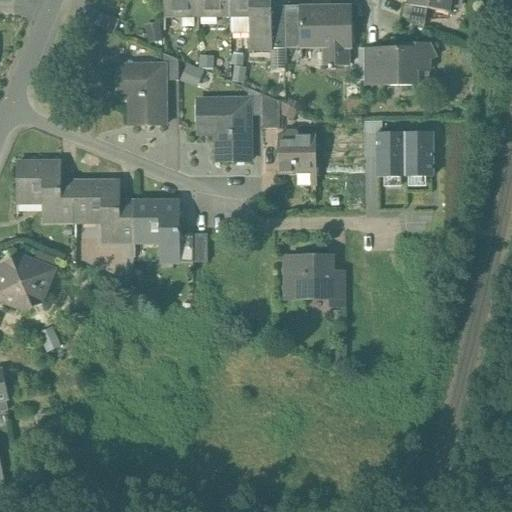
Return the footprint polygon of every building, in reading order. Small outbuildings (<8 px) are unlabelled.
[(164,0),(164,16),(185,16),(185,12),(184,0),(164,0)] [(184,0),(185,12),(230,12),(229,0),(184,0)] [(271,10),(271,0),(229,0),(230,12),(249,12),(249,50),(272,49),(271,10)] [(451,0),(411,0),(410,5),(427,8),(449,12),(451,0)] [(410,5),(404,4),(402,19),(424,28),(427,8),(410,5)] [(352,8),(300,9),(300,49),(324,49),(324,66),(348,66),(348,48),(352,48),(352,8)] [(286,9),(271,10),(272,49),(286,49),(286,9)] [(300,9),(286,9),(286,49),(300,49),(300,9)] [(119,22),(94,12),(89,23),(114,34),(119,22)] [(408,44),(408,48),(380,49),(380,50),(364,50),(364,86),(418,86),(418,96),(422,96),(428,90),(428,72),(430,72),(430,60),(436,57),(430,44),(408,44)] [(178,60),(163,54),(163,67),(164,67),(164,82),(179,81),(178,60)] [(163,67),(116,67),(116,88),(131,88),(131,127),(164,127),(164,82),(164,67),(163,67)] [(263,95),(248,89),(248,101),(249,116),(263,116),(263,95)] [(280,102),(263,95),(263,116),(263,129),(280,129),(280,102)] [(248,101),(197,102),(197,134),(217,134),(217,163),(250,163),(249,116),(248,101)] [(377,134),(382,134),(382,122),(365,122),(365,157),(377,157),(377,134)] [(298,134),(295,131),(288,131),(286,134),(286,135),(279,136),(279,175),(315,175),(315,135),(298,135),(298,134)] [(433,133),(405,134),(406,178),(433,177),(433,133)] [(382,134),(377,134),(377,157),(378,178),(406,178),(405,134),(382,134)] [(62,163),(17,164),(17,198),(43,197),(44,223),(76,223),(76,217),(76,195),(75,195),(75,183),(62,183),(62,163)] [(121,183),(75,183),(75,195),(76,195),(76,217),(102,217),(102,243),(121,243),(121,215),(134,215),(134,203),(121,203),(121,183)] [(180,203),(134,203),(134,215),(135,215),(135,237),(161,237),(161,263),(180,263),(180,239),(180,203)] [(194,239),(180,239),(180,263),(194,263),(194,239)] [(208,239),(194,239),(194,263),(208,263),(208,239)] [(332,257),(286,257),(286,301),(306,301),(306,299),(331,299),(332,298),(332,272),(332,257)] [(54,271),(22,258),(15,261),(9,274),(2,271),(0,277),(0,300),(24,310),(35,305),(32,298),(35,290),(45,294),(54,271)] [(346,308),(346,272),(332,272),(332,298),(331,299),(331,308),(346,308)] [(3,370),(0,370),(0,402),(6,402),(9,401),(3,370)] [(35,376),(22,378),(26,398),(38,395),(35,376)] [(61,412),(37,417),(41,437),(64,432),(61,412)]
